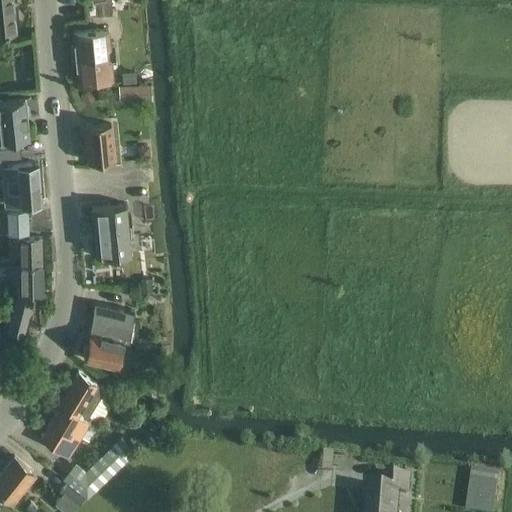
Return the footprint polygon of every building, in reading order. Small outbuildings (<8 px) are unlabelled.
[(0,0),(0,32),(14,31),(10,0),(0,0)] [(88,0),(89,16),(111,15),(110,0),(88,0)] [(105,51),(105,46),(110,45),(108,31),(75,34),(80,77),(109,74),(107,51),(105,51)] [(129,84),(118,85),(118,100),(134,99),(134,96),(134,84),(129,84)] [(88,89),(79,94),(85,103),(94,98),(88,89)] [(0,141),(28,139),(26,115),(28,112),(27,104),(24,102),(24,99),(0,101),(0,141)] [(87,162),(113,159),(110,121),(83,124),(87,162)] [(19,140),(0,142),(0,157),(20,156),(19,140)] [(147,146),(137,146),(137,156),(148,156),(147,146)] [(3,204),(40,201),(38,164),(1,166),(3,204)] [(95,257),(129,254),(125,204),(91,207),(95,257)] [(0,234),(28,234),(28,211),(0,211),(0,234)] [(18,268),(41,266),(40,238),(8,240),(9,257),(20,257),(20,266),(10,267),(10,268),(18,268)] [(18,268),(10,268),(11,284),(15,284),(15,295),(16,295),(6,333),(22,338),(34,295),(42,295),(41,266),(18,268)] [(150,278),(139,279),(141,292),(152,291),(150,278)] [(128,340),(133,310),(92,303),(85,344),(83,346),(82,350),(84,353),(83,359),(118,364),(122,339),(128,340)] [(60,405),(40,437),(47,441),(45,444),(57,451),(59,448),(67,454),(79,436),(91,417),(99,422),(114,398),(103,391),(104,388),(77,370),(58,403),(60,405)] [(11,500),(33,471),(12,455),(0,470),(0,498),(3,501),(7,497),(11,500)] [(472,471),(470,483),(497,487),(499,475),(472,471)] [(409,495),(410,478),(382,476),(381,490),(366,488),(364,511),(397,511),(399,494),(409,495)] [(67,480),(58,490),(76,505),(86,496),(67,480)]
